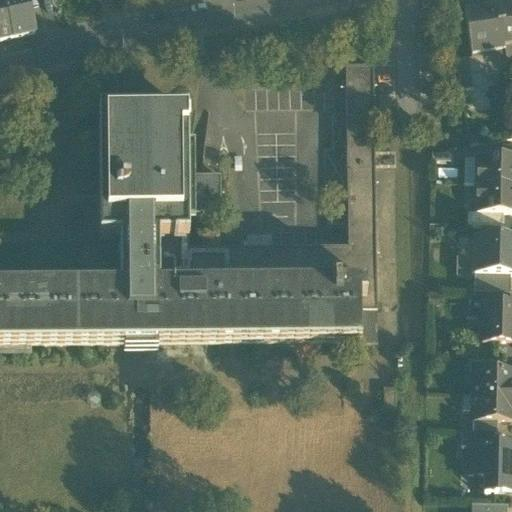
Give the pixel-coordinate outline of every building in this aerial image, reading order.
[(0,0),(0,43),(13,41),(2,0),(0,0)] [(26,0),(2,0),(13,41),(35,35),(26,0)] [(511,9),(497,12),(503,49),(511,47),(511,9)] [(503,53),(503,49),(497,12),(463,17),(470,58),(503,53)] [(503,53),(506,70),(511,68),(511,47),(503,49),(503,53)] [(456,65),(460,94),(472,92),(468,63),(456,65)] [(345,112),(373,112),(372,70),(344,70),(345,112)] [(0,348),(360,344),(360,314),(376,314),(373,112),(345,112),(347,250),(187,251),(187,240),(188,240),(188,214),(187,179),(187,159),(187,112),(98,113),(99,241),(120,241),(120,287),(0,289),(0,348)] [(490,161),(511,161),(511,149),(490,149),(490,161)] [(476,160),(475,189),(511,189),(511,161),(490,161),(476,160)] [(52,173),(52,208),(78,208),(78,174),(52,173)] [(187,179),(188,214),(220,214),(219,178),(187,179)] [(511,217),(511,189),(475,189),(475,217),(503,217),(511,217)] [(467,228),(502,229),(503,217),(475,217),(467,217),(467,228)] [(509,279),(511,279),(511,241),(474,241),(473,279),(509,279)] [(473,297),(509,297),(509,279),(473,279),(473,297)] [(509,309),(509,297),(473,297),(473,309),(482,309),(509,309)] [(481,346),(511,346),(511,309),(509,309),(482,309),(481,346)] [(474,377),(505,377),(505,365),(469,365),(469,377),(474,377)] [(474,377),(473,401),(511,401),(511,377),(505,377),(474,377)] [(383,414),(395,414),(395,391),(383,391),(383,414)] [(462,415),(473,416),(473,401),(463,400),(462,415)] [(511,401),(473,401),(473,416),(473,425),(497,425),(511,425),(511,401)] [(494,437),(497,437),(497,425),(473,425),(472,436),(494,437)] [(468,451),(494,451),(494,437),(472,436),(461,436),(460,451),(468,451)] [(498,497),(511,497),(511,451),(499,451),(494,451),(468,451),(467,479),(484,479),(484,496),(498,497)]
